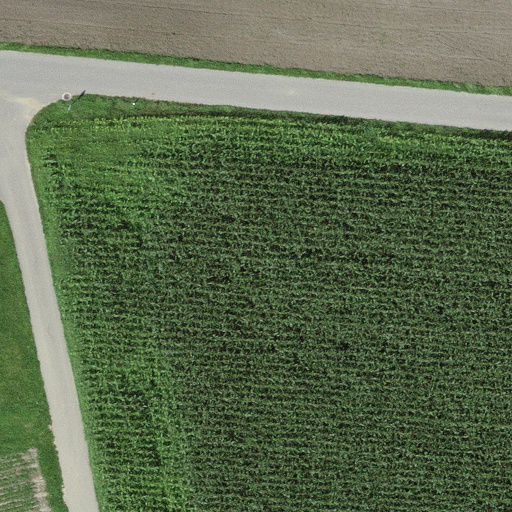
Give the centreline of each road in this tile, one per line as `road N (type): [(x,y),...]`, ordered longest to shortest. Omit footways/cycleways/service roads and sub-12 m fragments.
road 1 (residential): [(0,73),(511,115)]
road 2 (track): [(0,92),(86,511)]
